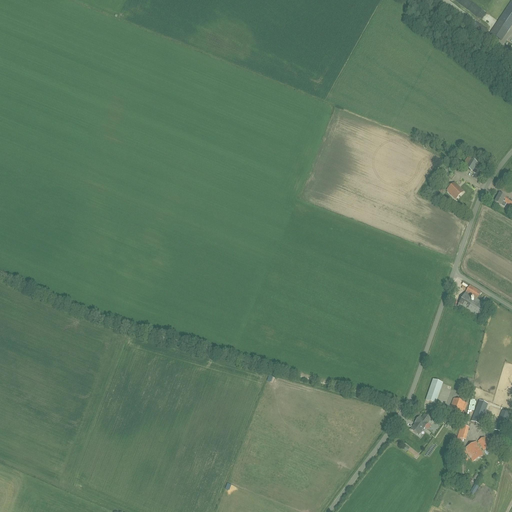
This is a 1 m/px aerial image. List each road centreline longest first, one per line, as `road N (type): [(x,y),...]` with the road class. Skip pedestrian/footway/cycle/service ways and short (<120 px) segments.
road 1 (track): [(0,274),(100,319),(405,407)]
road 2 (unclassified): [(407,403),(453,272)]
road 3 (unclassified): [(453,272),(482,192),(511,153)]
road 4 (unclassified): [(330,511),(407,403)]
road 5 (unclassified): [(511,462),(484,429),(407,403)]
road 6 (unclassified): [(511,75),(414,0)]
